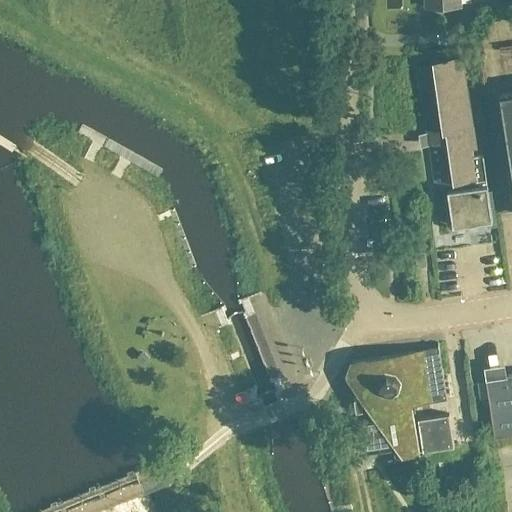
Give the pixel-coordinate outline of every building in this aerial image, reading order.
[(423,0),(424,9),(459,8),(458,0),(423,0)] [(434,187),(445,185),(458,183),(485,179),(481,157),(471,158),(469,150),(473,149),(460,59),(432,63),(433,67),(417,70),(434,187)] [(511,93),(498,95),(511,186),(511,93)] [(458,183),(458,184),(459,189),(445,191),(451,227),(491,222),(486,185),(485,179),(458,183)] [(414,254),(416,269),(426,267),(424,253),(414,254)] [(437,344),(437,350),(352,363),(352,364),(353,364),(349,377),(364,399),(352,401),(354,414),(360,413),(366,448),(395,443),(396,443),(404,454),(416,453),(417,454),(418,454),(410,405),(445,400),(445,401),(446,401),(437,344)] [(511,375),(484,379),(493,438),(511,435),(511,375)] [(421,453),(452,448),(447,415),(416,420),(421,453)]
